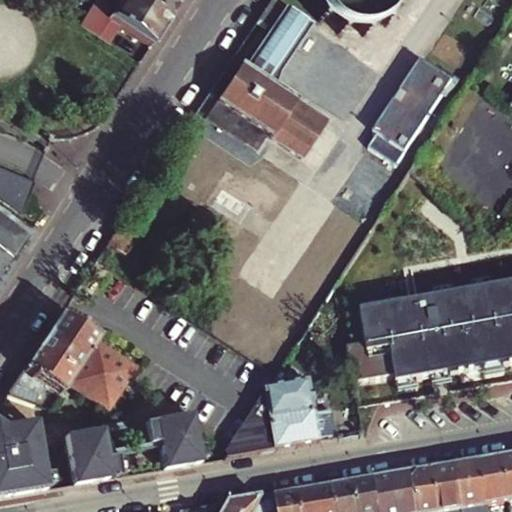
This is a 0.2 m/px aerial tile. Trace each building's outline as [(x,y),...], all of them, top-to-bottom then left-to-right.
[(151,49),(166,24),(129,0),(92,0),(87,8),(118,27),(151,49)] [(129,0),(166,24),(179,3),(174,0),(129,0)] [(255,22),(266,29),(281,7),(270,0),(255,22)] [(333,0),(334,27),(410,27),(409,0),(333,0)] [(107,44),(118,27),(87,8),(77,25),(107,44)] [(295,102),(294,103),(272,88),(284,66),(310,27),(283,9),(243,69),(239,67),(216,103),(218,104),(200,131),(251,164),(269,137),(271,139),(270,140),(301,160),(326,122),(295,102)] [(369,150),(397,168),(453,83),(421,62),(374,134),(378,137),(369,150)] [(409,176),(419,183),(438,153),(428,146),(409,176)] [(0,282),(37,227),(0,200),(0,282)] [(105,247),(122,259),(133,242),(116,231),(105,247)] [(395,384),(511,365),(511,288),(359,315),(366,356),(390,353),(395,384)] [(109,410),(136,370),(94,342),(95,340),(59,317),(7,396),(34,406),(37,396),(39,397),(44,388),(58,397),(65,385),(89,401),(91,398),(109,410)] [(223,462),(320,446),(309,385),(267,393),(223,462)] [(199,466),(190,417),(144,425),(147,446),(157,445),(162,473),(199,466)] [(0,500),(46,492),(34,425),(3,430),(0,428),(0,500)] [(64,439),(72,488),(119,480),(115,459),(106,460),(101,432),(64,439)] [(511,458),(502,460),(509,504),(511,503),(511,458)] [(486,508),(509,504),(502,460),(479,464),(486,508)] [(486,511),(486,508),(479,464),(455,468),(462,511),(486,511)] [(462,511),(455,468),(431,472),(438,511),(462,511)] [(438,511),(431,472),(415,475),(407,486),(417,498),(417,511),(438,511)] [(417,511),(417,498),(407,486),(415,475),(373,482),(378,511),(417,511)] [(378,511),(373,482),(353,485),(357,511),(378,511)] [(357,511),(353,485),(332,489),(335,511),(357,511)] [(335,511),(332,489),(296,495),(299,511),(335,511)] [(299,511),(296,495),(275,499),(277,511),(299,511)] [(257,511),(263,503),(263,501),(231,506),(227,511),(257,511)]
